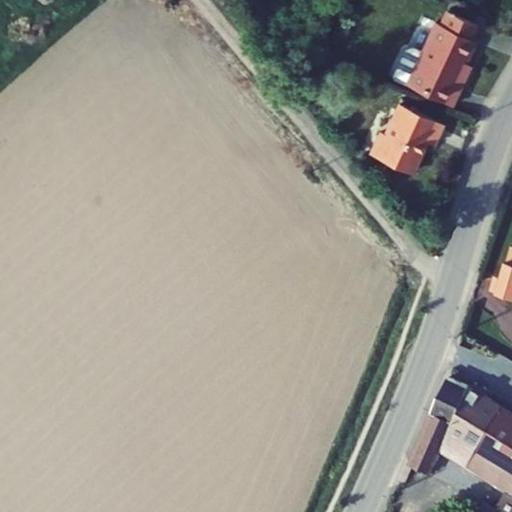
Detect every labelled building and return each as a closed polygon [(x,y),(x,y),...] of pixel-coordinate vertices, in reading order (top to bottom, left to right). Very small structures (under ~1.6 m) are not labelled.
[(485,26),(449,11),(431,56),(421,53),(416,55),(404,85),(466,110),(480,74),(473,71),(476,64),(484,41),(480,39),(485,26)] [(483,67),(476,64),(473,71),(480,74),(483,67)] [(393,136),(384,161),(429,179),(440,151),(447,154),(458,128),(412,108),(401,138),(393,136)] [(511,256),(507,270),(496,301),(511,306),(511,256)] [(452,383),(435,420),(459,431),(457,436),(511,472),(511,413),(489,402),(491,395),(489,391),(482,387),(477,390),(474,395),(452,383)] [(435,420),(412,470),(428,478),(439,455),(479,476),(486,481),(501,496),(496,506),(487,501),(480,511),(511,511),(511,472),(457,436),(459,431),(435,420)]
